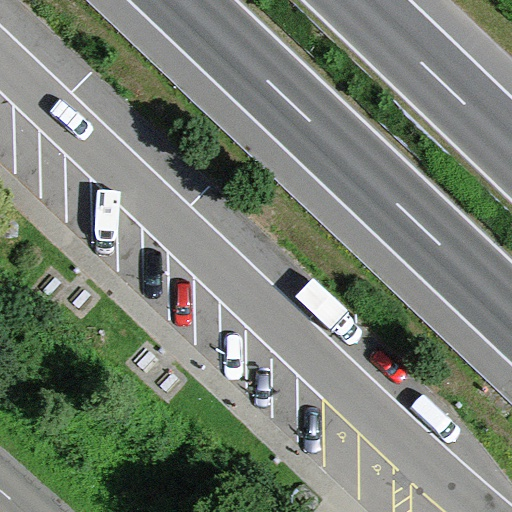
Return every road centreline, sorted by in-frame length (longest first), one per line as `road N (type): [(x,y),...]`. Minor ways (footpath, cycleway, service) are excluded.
road 1 (motorway): [(170,0),(511,320)]
road 2 (motorway): [(511,149),(354,0)]
